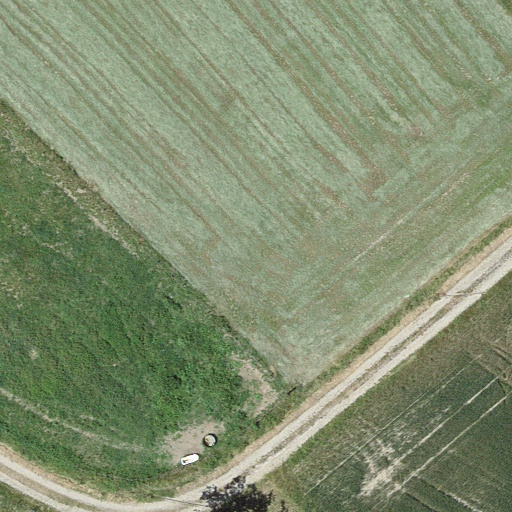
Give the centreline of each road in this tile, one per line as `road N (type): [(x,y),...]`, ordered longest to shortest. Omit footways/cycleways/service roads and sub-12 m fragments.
road 1 (track): [(511,257),(269,478),(165,511)]
road 2 (track): [(137,511),(62,500),(0,459)]
